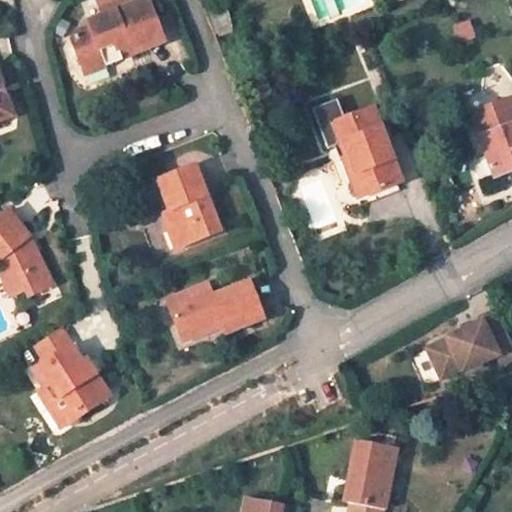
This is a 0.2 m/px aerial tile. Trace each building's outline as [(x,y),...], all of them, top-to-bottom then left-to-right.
[(144,0),(135,0),(84,20),(86,26),(73,30),(71,40),(80,67),(100,59),(102,65),(118,59),(117,56),(160,39),(153,20),(144,0)] [(232,31),(226,7),(213,11),(219,35),(232,31)] [(82,73),(102,65),(100,59),(80,67),(82,73)] [(0,115),(9,113),(0,84),(0,115)] [(511,100),(511,98),(472,114),(481,137),(480,138),(493,177),(511,169),(511,100)] [(400,181),(372,107),(329,124),(331,131),(337,129),(347,155),(342,156),(349,176),(354,174),(363,196),(400,181)] [(464,153),(451,157),(458,179),(471,174),(464,153)] [(220,229),(195,163),(158,178),(169,208),(182,243),(220,229)] [(28,250),(21,236),(26,233),(5,208),(0,211),(0,275),(9,292),(22,287),(26,293),(50,282),(34,248),(28,250)] [(161,211),(174,246),(182,243),(169,208),(161,211)] [(156,254),(172,249),(161,214),(145,219),(156,254)] [(34,248),(26,233),(21,236),(28,250),(34,248)] [(211,320),(213,320),(216,327),(221,325),(224,332),(262,317),(249,280),(210,293),(206,282),(175,293),(181,312),(172,315),(181,340),(206,331),(203,323),(211,320)] [(181,312),(175,293),(165,297),(172,315),(181,312)] [(460,374),(492,355),(497,364),(511,355),(511,352),(488,311),(472,320),(474,323),(441,342),(442,343),(423,355),(439,383),(459,372),(460,374)] [(206,331),(216,327),(213,320),(211,320),(203,323),(206,331)] [(59,324),(33,341),(44,359),(69,343),(70,342),(59,324)] [(88,373),(81,361),(70,342),(69,343),(44,359),(31,367),(42,385),(44,383),(62,412),(74,404),(78,412),(106,394),(93,371),(88,373)] [(93,371),(85,359),(85,358),(81,361),(88,373),(93,371)] [(62,412),(44,383),(42,385),(36,390),(59,424),(78,412),(74,404),(62,412)] [(379,414),(373,400),(356,405),(361,420),(379,414)] [(396,448),(355,439),(342,501),(349,503),(347,511),(382,511),(383,510),(384,510),(396,448)] [(285,511),(287,505),(246,497),(243,511),(285,511)]
